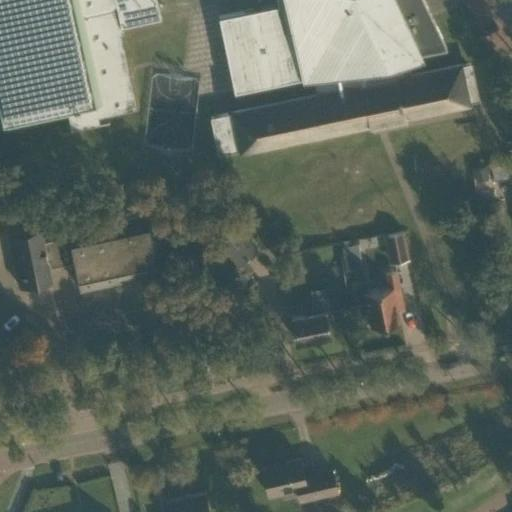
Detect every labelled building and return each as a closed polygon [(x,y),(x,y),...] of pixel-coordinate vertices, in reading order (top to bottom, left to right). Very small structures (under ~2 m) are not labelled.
[(122,32),(120,26),(114,0),(0,0),(0,107),(2,118),(67,104),(72,128),(110,120),(108,113),(136,107),(120,32),(122,32)] [(114,0),(120,26),(159,18),(155,0),(114,0)] [(222,115),(211,117),(219,155),(230,153),(275,143),(369,124),(404,116),(477,101),(469,64),(400,79),(396,59),(439,50),(429,19),(422,0),(276,0),(277,4),(222,15),(237,90),(316,74),(320,93),(222,115)] [(500,162),(491,164),(494,179),(503,177),(500,162)] [(486,167),(474,169),(476,181),(488,179),(486,167)] [(145,275),(158,272),(146,213),(68,230),(69,236),(44,242),(41,227),(9,234),(20,286),(52,280),(49,265),(74,259),(80,288),(120,280),(119,275),(144,269),(145,275)] [(237,266),(258,248),(236,220),(214,238),(237,266)] [(383,234),(388,262),(409,257),(404,230),(383,234)] [(358,244),(342,246),(347,270),(362,267),(358,244)] [(397,308),(403,307),(396,271),(384,273),(387,287),(364,291),(371,326),(399,321),(397,308)] [(326,295),(325,287),(311,289),(312,297),(314,311),(291,315),(296,340),(316,336),(317,339),(327,337),(326,334),(328,333),(326,324),(334,322),(331,308),(329,309),(327,295),(326,295)] [(0,326),(18,330),(20,320),(0,315),(0,326)] [(198,388),(210,385),(207,369),(195,371),(198,388)] [(304,475),(300,457),(261,466),(268,494),(297,487),(299,499),(337,491),(332,468),(304,475)] [(209,511),(205,490),(165,499),(167,511),(209,511)]
